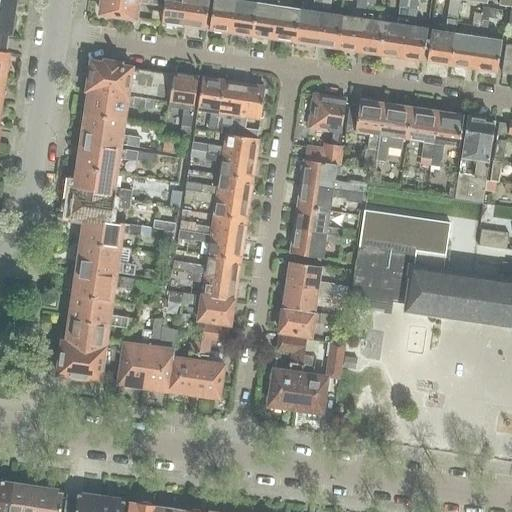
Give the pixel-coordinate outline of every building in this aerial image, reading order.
[(137,19),(138,9),(139,5),(147,6),(147,5),(164,7),(164,0),(102,0),(101,13),(105,14),(107,16),(130,20),(133,18),(137,19)] [(164,0),(164,7),(163,12),(161,22),(164,23),(166,25),(172,26),(175,24),(183,25),(187,0),(164,0)] [(205,29),(207,19),(209,0),(187,0),(183,25),(192,27),(194,29),(200,30),(202,28),(205,29)] [(213,0),(211,19),(209,29),(212,30),(214,32),(221,33),(223,31),(231,32),(235,0),(213,0)] [(235,0),(231,32),(239,34),(241,36),(247,37),(249,35),(252,35),(257,3),(256,3),(244,1),(244,0),(235,0)] [(257,3),(252,35),(255,36),(257,38),(263,39),(265,37),(273,39),(279,0),(269,0),(269,5),(257,3)] [(279,0),(273,39),(281,40),(283,42),(290,43),(292,41),(295,42),(300,9),(287,7),(288,0),(279,0)] [(295,42),(298,42),(299,44),(306,45),(308,44),(316,45),(322,0),(312,0),(311,11),(300,9),(295,42)] [(322,0),(316,45),(324,46),(326,48),(332,49),(334,48),(337,48),(342,15),(329,13),(330,0),(322,0)] [(366,0),(366,3),(359,51),(366,52),(368,55),(374,56),(377,54),(380,54),(384,22),(372,20),(374,0),(366,0)] [(400,0),(399,8),(408,9),(409,0),(400,0)] [(428,51),(427,61),(430,62),(431,63),(432,64),(437,65),(440,63),(450,65),(455,33),(454,33),(456,20),(457,20),(459,4),(460,0),(451,0),(448,19),(447,18),(445,31),(436,30),(431,29),(430,40),(428,51)] [(511,9),(511,0),(499,0),(498,7),(511,9)] [(342,15),(337,48),(340,48),(342,51),(348,52),(350,50),(359,51),(366,3),(356,1),(354,17),(342,15)] [(0,34),(9,36),(10,36),(10,33),(13,31),(15,16),(13,16),(13,11),(16,12),(16,10),(14,9),(14,7),(0,5),(0,34)] [(481,14),(481,17),(488,18),(495,19),(497,9),(495,9),(482,7),(481,14)] [(384,22),(380,54),(382,55),(384,57),(390,58),(393,56),(401,57),(408,9),(399,8),(397,24),(384,22)] [(408,9),(401,57),(409,59),(411,61),(417,62),(419,60),(423,61),(424,51),(426,51),(428,51),(430,40),(428,39),(426,39),(427,28),(414,26),(416,10),(408,9)] [(455,33),(450,65),(453,65),(455,68),(460,69),(463,67),(473,68),(481,17),(481,14),(473,13),(470,35),(455,33)] [(481,17),(473,68),(475,69),(483,70),(483,72),(493,74),(494,71),(495,72),(497,72),(498,62),(501,40),(495,39),(485,37),(488,18),(481,17)] [(0,52),(6,53),(9,36),(0,34),(0,52)] [(511,46),(505,45),(501,74),(511,75),(511,46)] [(9,53),(7,53),(6,53),(0,52),(0,77),(5,78),(8,61),(6,60),(7,56),(9,56),(9,53)] [(104,64),(91,62),(89,77),(88,82),(87,89),(86,89),(87,89),(87,90),(86,90),(86,93),(88,93),(88,91),(89,91),(145,99),(153,100),(169,103),(172,85),(173,75),(120,67),(120,64),(105,62),(104,64)] [(196,88),(198,79),(187,77),(186,75),(179,74),(177,75),(173,75),(172,85),(169,103),(168,107),(182,109),(180,126),(181,126),(179,135),(189,136),(190,128),(196,88)] [(202,79),(197,111),(210,113),(208,128),(216,129),(218,114),(223,82),(215,81),(213,79),(208,78),(206,80),(202,79)] [(228,135),(236,136),(244,85),(236,84),(234,82),(229,81),(226,83),(223,82),(218,114),(231,116),(229,126),(228,135)] [(250,119),(260,120),(260,119),(263,117),(263,113),(262,111),(265,89),(261,88),(259,86),(254,85),(252,87),(244,85),(236,136),(257,139),(258,131),(245,129),(246,119),(250,119)] [(84,114),(125,121),(127,107),(144,109),(145,99),(89,91),(88,99),(86,99),(84,114)] [(307,146),(305,160),(315,162),(337,165),(340,165),(343,147),(339,146),(344,110),(345,104),(346,100),(315,96),(310,129),(333,133),(331,145),(324,144),(323,148),(307,146)] [(145,99),(144,109),(151,110),(153,100),(145,99)] [(348,114),(345,134),(354,135),(354,133),(369,135),(366,150),(365,150),(362,168),(374,170),(374,169),(376,160),(377,152),(385,103),(384,103),(384,106),(375,105),(375,102),(361,100),(361,103),(359,102),(359,106),(350,104),(348,114)] [(377,152),(376,160),(386,161),(388,147),(401,149),(402,140),(405,141),(407,141),(411,110),(409,110),(408,110),(408,107),(394,105),(394,107),(385,106),(385,103),(377,152)] [(411,110),(407,141),(408,141),(423,143),(420,158),(419,164),(430,166),(438,111),(438,114),(428,113),(429,110),(415,108),(415,111),(413,110),(411,110)] [(438,111),(430,166),(439,167),(440,161),(442,161),(444,147),(458,149),(462,128),(463,118),(462,118),(462,115),(448,113),(448,116),(438,114),(439,111),(438,111)] [(92,140),(138,148),(139,138),(123,135),(125,121),(84,114),(82,129),(84,129),(82,138),(80,137),(80,138),(82,138),(82,139),(92,140)] [(485,120),(467,118),(456,189),(454,199),(483,204),(495,120),(493,120),(492,121),(488,121),(488,119),(485,119),(485,120)] [(511,124),(499,123),(497,133),(511,135),(511,124)] [(222,125),(221,134),(224,134),(228,135),(229,126),(222,125)] [(236,136),(228,135),(224,134),(222,147),(207,144),(206,153),(254,160),(255,152),(258,150),(258,145),(257,143),(257,139),(236,136)] [(506,142),(496,140),(494,154),(504,156),(506,142)] [(78,152),(76,167),(118,174),(120,159),(136,162),(136,161),(137,152),(138,151),(121,149),(122,147),(82,141),(82,143),(81,144),(80,153),(78,152)] [(192,142),(191,151),(206,153),(207,144),(192,142)] [(181,156),(181,143),(164,143),(164,156),(181,156)] [(191,151),(189,157),(190,158),(205,160),(206,153),(191,151)] [(137,152),(136,161),(153,164),(154,155),(137,152)] [(220,162),(218,175),(251,180),(252,177),(254,175),(255,170),(253,168),(254,160),(206,153),(205,160),(220,162)] [(302,166),(301,171),(303,174),(302,184),(362,193),(364,183),(349,181),(349,183),(334,181),(337,165),(315,162),(305,160),(305,164),(302,166)] [(502,163),(493,162),(492,171),(501,172),(502,163)] [(118,174),(76,167),(74,182),(76,183),(74,190),(130,199),(132,191),(115,188),(118,174)] [(381,173),(371,172),(369,186),(379,188),(381,173)] [(216,187),(202,185),(200,193),(248,200),(249,193),(252,191),(252,185),(251,183),(251,180),(218,175),(216,187)] [(495,193),(496,183),(490,182),(486,181),(485,191),(495,193)] [(186,182),(184,191),(185,191),(200,193),(202,185),(186,182)] [(298,196),(297,201),(299,204),(298,207),(329,212),(329,211),(332,197),(347,199),(347,201),(360,203),(362,193),(302,184),(300,194),(298,196)] [(449,188),(447,198),(454,199),(456,189),(449,188)] [(70,194),(67,216),(77,217),(79,217),(80,218),(110,222),(110,221),(112,209),(112,208),(120,209),(129,211),(129,209),(130,199),(74,190),(74,191),(73,191),(72,191),(72,192),(72,194),(70,194)] [(169,207),(178,208),(180,208),(182,193),(180,192),(171,191),(169,207)] [(248,216),(249,210),(247,208),(248,200),(200,193),(185,191),(183,200),(214,204),(212,215),(245,220),(246,218),(248,216)] [(295,212),(294,217),(296,220),(295,230),(342,238),(343,230),(327,227),(329,212),(298,207),(298,210),(295,212)] [(245,220),(212,215),(210,227),(195,225),(194,233),(242,241),(243,233),(245,231),(246,226),(245,223),(245,220)] [(82,226),(79,242),(121,248),(121,247),(123,233),(139,235),(141,226),(110,221),(110,222),(80,218),(79,226),(82,226)] [(175,223),(154,220),(153,228),(171,231),(174,231),(175,223)] [(141,226),(139,235),(150,237),(152,227),(141,226)] [(506,250),(508,233),(480,229),(478,245),(506,250)] [(178,239),(207,244),(206,255),(239,260),(240,258),(242,256),(243,251),(241,248),(242,241),(194,233),(179,230),(178,239)] [(291,243),(290,248),(292,250),(291,254),(301,256),(323,258),(325,242),(341,245),(342,238),(295,230),(293,241),(291,243)] [(343,230),(342,238),(354,239),(356,232),(343,230)] [(511,278),(502,277),(441,268),(441,267),(425,264),(424,266),(413,264),(416,245),(360,236),(349,307),(391,313),(393,301),(400,302),(407,303),(406,309),(511,324),(511,278)] [(79,242),(77,257),(79,257),(78,266),(78,267),(77,269),(117,274),(118,273),(134,275),(135,265),(127,263),(129,248),(121,247),(121,248),(79,242)] [(172,270),(172,271),(177,272),(188,273),(236,281),(237,273),(239,271),(240,266),(239,264),(239,260),(206,255),(204,266),(184,263),(174,261),(172,270)] [(284,284),(284,285),(334,292),(335,284),(320,282),(322,267),(300,264),(290,262),(290,266),(287,265),(285,275),(288,275),(287,285),(284,284)] [(74,280),(71,295),(113,301),(116,286),(131,289),(133,279),(117,277),(117,274),(77,269),(77,271),(77,272),(76,280),(74,280)] [(164,279),(165,272),(147,269),(145,277),(164,279)] [(177,272),(176,278),(187,280),(188,273),(177,272)] [(188,273),(187,280),(202,282),(199,296),(223,299),(233,301),(233,298),(236,296),(236,291),(235,288),(236,281),(188,273)] [(335,284),(334,292),(347,294),(348,286),(335,284)] [(282,295),(281,304),(284,305),(283,308),(293,310),(315,313),(315,312),(318,297),(333,300),(334,292),(284,285),(287,286),(285,295),(282,295)] [(180,305),(182,293),(170,291),(169,304),(180,305)] [(183,293),(181,302),(199,305),(196,319),(220,323),(230,325),(230,323),(230,321),(232,319),(233,312),(232,310),(233,301),(223,299),(199,296),(183,293)] [(71,295),(69,310),(71,310),(70,319),(110,325),(110,326),(131,329),(137,322),(138,320),(111,316),(113,301),(71,295)] [(279,330),(279,332),(313,336),(315,322),(331,325),(333,314),(315,312),(315,313),(293,310),(283,308),(282,317),(280,319),(278,326),(280,329),(280,331),(279,330)] [(189,315),(181,314),(180,322),(188,323),(189,315)] [(152,330),(144,387),(152,389),(152,391),(168,393),(168,391),(169,383),(172,359),(174,348),(177,328),(163,326),(164,319),(154,317),(153,326),(152,330)] [(68,318),(66,334),(68,334),(66,343),(120,351),(122,341),(108,339),(110,326),(110,325),(70,319),(69,319),(68,318)] [(117,372),(116,383),(119,384),(119,386),(135,388),(135,386),(144,387),(152,330),(153,326),(142,324),(142,329),(140,343),(122,340),(122,341),(120,351),(119,361),(117,372)] [(201,342),(193,394),(204,396),(206,398),(213,399),(215,398),(218,398),(223,366),(207,363),(211,340),(227,342),(227,341),(225,341),(227,329),(229,330),(229,328),(219,327),(203,324),(200,342),(201,342)] [(274,370),(268,405),(272,406),(274,408),(281,409),(283,408),(295,409),(301,372),(303,354),(305,355),(307,340),(288,337),(279,336),(278,337),(280,337),(279,349),(277,348),(276,349),(292,352),(289,371),(280,369),(278,371),(274,370)] [(169,383),(168,391),(172,391),(173,393),(180,394),(182,393),(193,394),(201,342),(200,342),(191,340),(188,361),(172,359),(169,383)] [(58,358),(55,377),(83,381),(84,379),(99,381),(116,383),(117,372),(103,370),(105,359),(119,361),(120,351),(66,343),(62,342),(61,350),(60,358),(58,358)] [(329,343),(324,375),(327,376),(327,378),(339,380),(344,345),(329,343)] [(301,372),(295,409),(307,411),(309,413),(315,414),(318,413),(321,413),(327,378),(327,376),(324,375),(313,374),(315,356),(305,355),(303,354),(301,372)] [(342,366),(354,368),(356,358),(344,357),(342,366)] [(0,511),(6,511),(11,484),(4,483),(5,480),(1,480),(1,478),(0,478),(0,511)] [(11,484),(6,511),(33,511),(37,488),(26,487),(24,484),(17,483),(15,485),(11,484)] [(60,511),(62,502),(63,492),(59,492),(58,489),(51,488),(49,490),(37,488),(33,511),(60,511)] [(81,495),(77,494),(77,496),(68,495),(68,494),(66,494),(66,498),(63,511),(99,511),(101,498),(91,496),(89,494),(83,493),(81,495)] [(123,511),(125,501),(121,501),(120,499),(114,498),(111,499),(101,498),(99,511),(123,511)] [(129,504),(127,511),(153,511),(154,507),(155,506),(151,505),(149,503),(143,502),(140,504),(137,503),(137,505),(129,504)]
